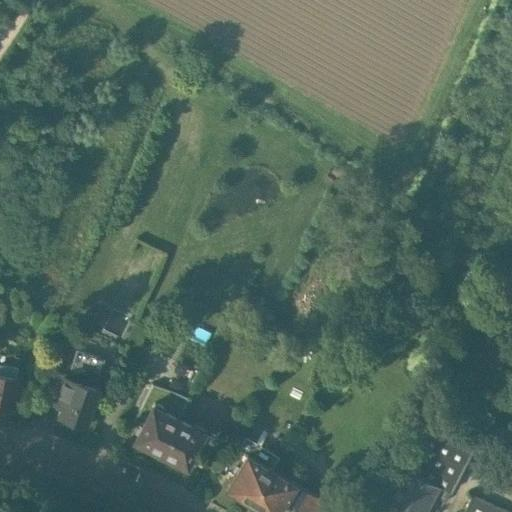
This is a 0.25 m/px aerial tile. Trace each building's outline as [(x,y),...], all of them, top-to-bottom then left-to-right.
[(97,307),(90,321),(101,326),(107,312),(97,307)] [(138,321),(130,337),(141,342),(149,326),(138,321)] [(488,347),(494,347),(498,342),(495,336),(488,336),(485,342),(488,347)] [(64,374),(54,403),(60,405),(57,414),(71,419),(72,423),(75,426),(80,426),(83,423),(86,424),(99,386),(96,384),(104,357),(85,351),(74,358),(68,375),(64,374)] [(174,376),(190,382),(197,367),(181,360),(174,376)] [(0,411),(3,412),(6,410),(9,407),(11,408),(17,365),(0,362),(0,411)] [(160,455),(179,417),(177,416),(186,397),(149,384),(130,425),(139,429),(133,441),(160,455)] [(394,477),(375,511),(425,511),(435,494),(446,499),(477,439),(429,415),(402,466),(400,465),(394,477)] [(179,417),(160,455),(163,456),(164,459),(171,462),(173,461),(188,469),(207,431),(179,417)] [(250,503),(271,468),(247,454),(226,489),(237,495),(240,501),(243,503),(250,503)] [(271,468),(250,503),(251,504),(254,509),(258,511),(264,511),(265,511),(277,511),(285,499),(306,511),(314,511),(322,498),(295,482),(271,468)] [(509,511),(471,493),(462,511),(509,511)]
